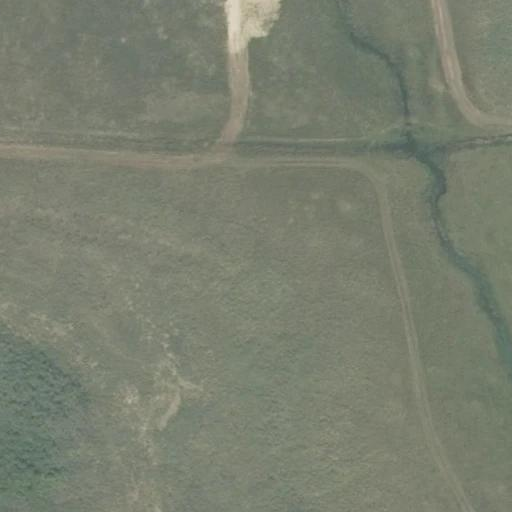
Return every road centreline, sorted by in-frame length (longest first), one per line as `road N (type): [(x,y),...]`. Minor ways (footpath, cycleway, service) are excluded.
road 1 (track): [(0,144),(365,143),(511,130)]
road 2 (track): [(508,131),(464,108),(437,0)]
